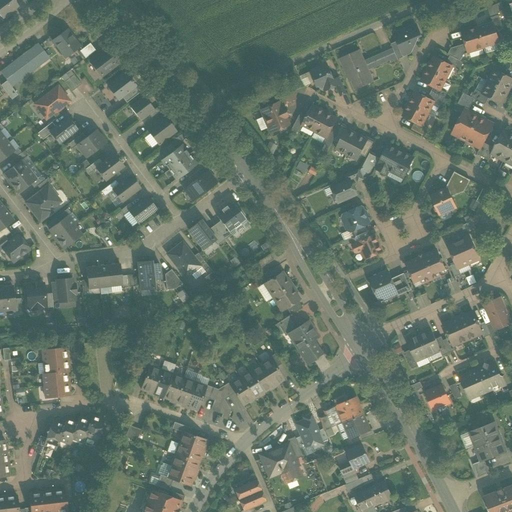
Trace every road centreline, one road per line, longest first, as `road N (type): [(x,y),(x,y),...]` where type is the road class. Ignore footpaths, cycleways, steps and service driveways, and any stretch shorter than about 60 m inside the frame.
road 1 (track): [(437,0),(214,99)]
road 2 (residential): [(22,427),(44,412),(122,402),(243,446)]
road 3 (tertiary): [(250,175),(102,0)]
road 4 (tertiary): [(367,346),(250,175)]
road 5 (tertiary): [(451,497),(367,346)]
road 6 (residential): [(243,446),(367,346)]
road 7 (residential): [(499,270),(485,287),(367,346)]
road 8 (residential): [(384,125),(431,35),(474,19)]
road 9 (residential): [(176,222),(86,109)]
road 10 (residential): [(176,222),(135,249),(55,265)]
